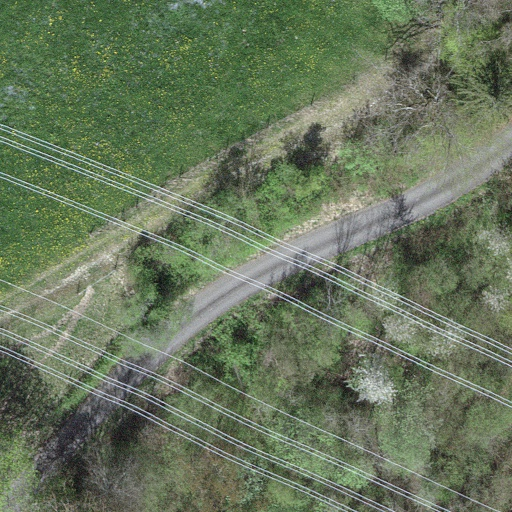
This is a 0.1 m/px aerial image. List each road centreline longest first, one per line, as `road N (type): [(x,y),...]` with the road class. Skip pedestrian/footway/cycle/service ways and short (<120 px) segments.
road 1 (unclassified): [(0,508),(180,322),(511,134)]
road 2 (track): [(0,308),(170,213),(437,36),(471,0)]
